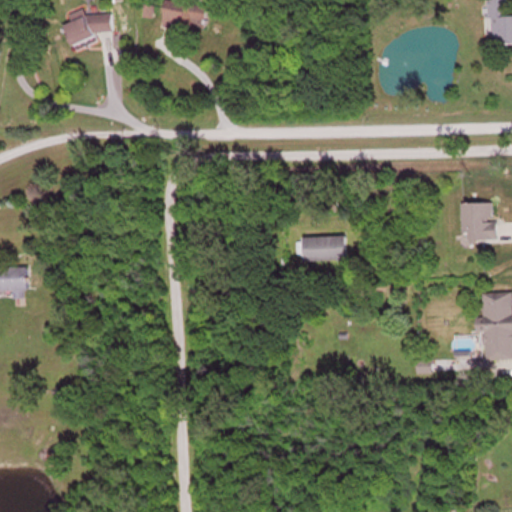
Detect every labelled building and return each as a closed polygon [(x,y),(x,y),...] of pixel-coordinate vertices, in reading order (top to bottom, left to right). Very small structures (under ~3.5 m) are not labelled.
[(492,0),(494,48),(511,47),(511,19),(511,20),(511,0),(492,0)] [(171,3),(167,29),(209,36),(214,10),(171,3)] [(90,21),(89,14),(71,18),(77,46),(119,36),(114,16),(90,21)] [(502,244),(502,206),(466,207),(466,245),(502,244)] [(351,240),(307,240),(307,264),(351,264),(351,240)] [(33,271),(0,271),(0,295),(34,294),(33,271)] [(511,362),(511,296),(489,297),(489,308),(482,309),(483,335),(491,335),(491,363),(511,362)]
